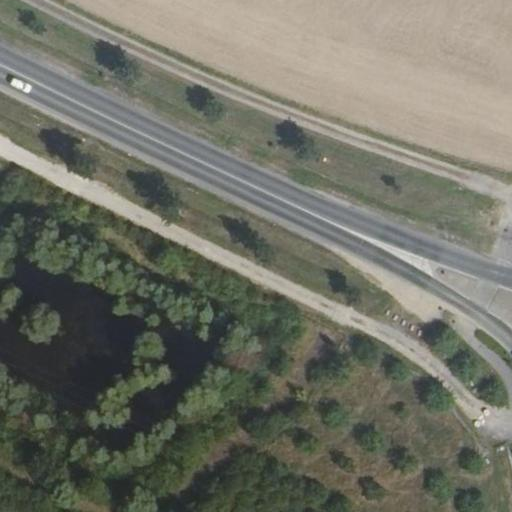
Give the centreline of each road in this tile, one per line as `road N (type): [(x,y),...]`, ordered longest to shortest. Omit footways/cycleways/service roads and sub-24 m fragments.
road 1 (track): [(25,0),(214,90),(511,195)]
road 2 (track): [(0,150),(385,334),(465,334)]
road 3 (secondary): [(0,66),(353,233)]
road 4 (secondary): [(353,233),(511,346)]
road 5 (secondary): [(511,278),(353,233)]
